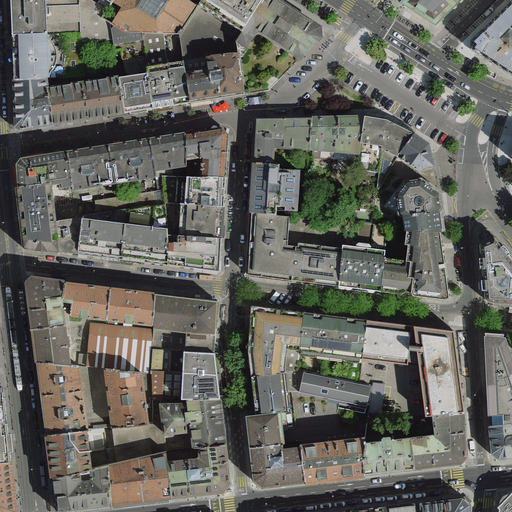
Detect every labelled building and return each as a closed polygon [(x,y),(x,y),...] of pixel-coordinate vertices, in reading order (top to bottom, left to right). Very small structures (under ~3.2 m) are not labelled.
[(10,0),(13,36),(48,35),(46,0),(10,0)] [(80,0),(46,0),(48,35),(50,35),(82,33),(80,0)] [(80,0),(82,33),(82,42),(113,40),(112,29),(111,24),(102,19),(107,10),(91,0),(80,0)] [(180,35),(199,7),(187,0),(114,0),(113,3),(122,8),(112,24),(115,26),(124,33),(142,33),(164,34),(180,35)] [(200,5),(243,33),(263,0),(203,0),(201,3),(200,5)] [(301,59),(322,38),(320,29),(276,0),(263,0),(243,33),(237,42),(246,48),(257,31),(301,59)] [(405,0),(403,2),(436,24),(460,0),(405,0)] [(243,33),(200,5),(199,7),(180,35),(184,62),(208,59),(239,54),(237,42),(243,33)] [(511,5),(496,20),(474,41),(474,51),(492,62),(511,73),(511,5)] [(115,26),(112,29),(113,40),(114,45),(143,41),(142,33),(124,33),(115,26)] [(83,83),(87,83),(82,42),(82,33),(50,35),(54,43),(57,53),(57,59),(55,69),(50,79),(47,79),(48,89),(83,83)] [(164,34),(142,33),(143,41),(145,52),(147,69),(168,66),(168,65),(164,34)] [(14,80),(47,79),(50,79),(55,69),(57,59),(57,53),(54,43),(50,35),(48,35),(13,36),(14,80)] [(143,41),(114,45),(115,51),(124,50),(124,55),(145,52),(143,41)] [(248,51),(246,48),(237,42),(239,54),(240,59),(244,57),(248,51)] [(145,52),(124,55),(128,76),(148,73),(147,69),(145,52)] [(190,103),(245,94),(240,59),(239,54),(208,59),(210,69),(186,73),(190,103)] [(210,69),(208,59),(184,62),(186,73),(210,69)] [(186,73),(184,62),(168,65),(168,66),(174,106),(190,103),(186,73)] [(147,69),(148,73),(153,109),(174,106),(168,66),(147,69)] [(125,113),(153,109),(148,73),(128,76),(119,78),(125,113)] [(125,113),(119,78),(87,83),(83,83),(89,119),(125,113)] [(21,130),(53,124),(47,89),(48,89),(47,79),(14,80),(16,126),(21,130)] [(89,119),(83,83),(48,89),(47,89),(53,124),(89,119)] [(339,117),(312,118),(310,150),(313,150),(335,152),(337,137),(339,137),(339,117)] [(366,117),(339,117),(339,137),(337,137),(335,152),(360,154),(362,144),(366,117)] [(387,121),(366,117),(362,144),(384,147),(387,121)] [(255,164),(273,165),(273,157),(274,147),(307,150),(310,150),(312,118),(291,119),(258,119),(257,120),(255,164)] [(415,134),(387,121),(384,147),(383,150),(398,157),(401,153),(415,134)] [(221,129),(186,134),(187,160),(203,157),(205,158),(202,160),(202,177),(225,178),(227,135),(221,129)] [(186,134),(150,140),(155,171),(172,169),(187,166),(187,160),(186,134)] [(429,144),(415,134),(401,153),(405,156),(402,160),(421,172),(423,169),(434,166),(429,144)] [(109,146),(115,183),(156,177),(155,171),(150,140),(109,146)] [(383,150),(384,147),(362,144),(360,154),(359,161),(357,169),(379,172),(383,150)] [(109,146),(68,153),(73,186),(74,189),(115,183),(109,146)] [(306,159),(273,157),(273,165),(280,165),(308,167),(310,150),(307,150),(306,159)] [(312,157),(334,159),(335,152),(313,150),(312,157)] [(379,189),(398,157),(383,150),(379,172),(378,188),(379,189)] [(359,161),(360,154),(335,152),(334,159),(359,161)] [(73,186),(68,153),(23,159),(18,165),(19,188),(51,184),(62,183),(63,187),(73,186)] [(251,213),(252,213),(277,216),(277,207),(286,207),(285,210),(297,211),(299,170),(288,169),(288,173),(279,172),(280,165),(273,165),(255,164),(251,213)] [(173,176),(172,169),(155,171),(156,177),(162,176),(173,176)] [(185,205),(187,177),(173,176),(162,176),(164,190),(165,203),(181,204),(185,205)] [(223,207),(225,178),(202,177),(187,177),(185,205),(223,207)] [(422,180),(407,182),(397,194),(400,214),(405,218),(407,231),(440,232),(440,231),(444,230),(441,209),(442,208),(440,193),(422,180)] [(60,251),(56,221),(51,184),(19,188),(17,188),(24,248),(60,251)] [(118,210),(165,203),(164,190),(158,191),(117,197),(118,210)] [(97,214),(118,210),(117,197),(95,201),(97,214)] [(97,214),(95,201),(84,203),(83,217),(97,214)] [(168,228),(165,203),(118,210),(97,214),(83,217),(119,221),(168,228)] [(181,204),(165,203),(168,228),(168,235),(179,236),(181,204)] [(221,238),(223,207),(185,205),(181,204),(179,236),(221,238)] [(293,280),(297,246),(288,246),(290,217),(277,216),(252,213),(249,275),(293,280)] [(300,218),(290,217),(288,246),(297,246),(298,247),(298,243),(343,249),(343,245),(345,221),(301,215),(300,218)] [(78,254),(83,217),(56,221),(60,251),(78,254)] [(78,254),(122,259),(119,221),(83,217),(78,254)] [(168,235),(168,228),(119,221),(122,259),(167,265),(169,249),(168,235)] [(343,245),(386,250),(389,226),(345,221),(343,245)] [(480,242),(495,237),(492,232),(489,229),(485,229),(481,231),(480,233),(479,236),(480,242)] [(440,232),(407,231),(406,244),(409,245),(406,261),(411,261),(445,265),(440,232)] [(219,271),(221,238),(179,236),(168,235),(169,249),(167,265),(219,271)] [(511,258),(495,237),(480,242),(485,295),(494,303),(511,304),(511,258)] [(340,286),(343,249),(298,243),(298,247),(297,246),(293,280),(340,286)] [(381,291),(385,258),(386,250),(343,245),(343,249),(340,286),(381,291)] [(409,277),(411,261),(406,261),(385,258),(381,291),(403,294),(406,292),(412,292),(414,278),(409,277)] [(445,265),(411,261),(409,277),(414,278),(412,292),(414,295),(447,300),(449,297),(445,265)] [(28,283),(35,329),(65,325),(63,307),(64,307),(64,301),(65,283),(33,279),(28,283)] [(111,288),(65,283),(64,301),(72,302),(70,315),(107,319),(111,288)] [(157,294),(111,288),(107,319),(154,325),(157,294)] [(218,301),(157,294),(154,325),(154,329),(187,332),(185,351),(215,352),(218,301)] [(252,377),(286,372),(285,367),(288,348),(300,350),(304,313),(252,306),(249,350),(252,377)] [(367,320),(304,313),(300,350),(326,354),(362,359),(367,320)] [(408,361),(412,325),(367,320),(362,359),(408,364),(408,361)] [(153,349),(154,330),(91,324),(88,367),(106,369),(142,373),(151,373),(151,371),(153,349)] [(67,337),(65,325),(35,329),(38,362),(70,365),(68,346),(70,346),(68,337),(67,337)] [(419,362),(414,325),(412,325),(408,361),(419,362)] [(419,362),(420,370),(459,365),(454,331),(414,325),(419,362)] [(153,349),(185,351),(187,332),(154,329),(154,330),(153,349)] [(504,334),(486,333),(488,386),(504,385),(507,384),(505,376),(511,373),(511,356),(505,338),(503,338),(504,334)] [(297,371),(300,350),(288,348),(285,367),(286,372),(297,371)] [(151,371),(184,372),(185,351),(153,349),(151,371)] [(215,352),(185,351),(184,372),(218,374),(215,352)] [(326,354),(324,375),(333,377),(360,383),(362,359),(326,354)] [(79,366),(70,365),(38,362),(43,395),(82,390),(79,366)] [(434,414),(465,411),(459,365),(420,370),(426,415),(434,414)] [(88,367),(79,366),(82,390),(87,419),(112,416),(106,369),(88,367)] [(148,423),(142,373),(106,369),(112,416),(113,427),(148,423)] [(300,392),(304,371),(301,370),(297,371),(286,372),(289,391),(300,392)] [(153,399),(161,399),(182,398),(184,372),(151,371),(151,373),(152,374),(153,399)] [(329,398),(333,377),(324,375),(304,371),(300,392),(329,398)] [(220,398),(218,374),(184,372),(182,398),(189,398),(220,398)] [(283,431),(288,429),(286,412),(291,411),(289,391),(286,372),(252,377),(257,415),(248,416),(251,441),(251,447),(282,443),(284,443),(283,437),(283,431)] [(142,373),(148,423),(153,423),(153,399),(152,374),(151,373),(142,373)] [(511,373),(505,376),(507,384),(504,385),(488,386),(490,415),(493,415),(493,425),(510,423),(511,423),(511,373)] [(369,406),(372,385),(360,383),(333,377),(329,398),(369,406)] [(88,429),(87,419),(82,390),(43,395),(48,434),(87,429),(88,429)] [(220,398),(189,398),(190,404),(192,421),(195,447),(199,447),(225,444),(223,419),(220,398)] [(369,406),(329,398),(327,405),(350,410),(368,414),(369,406)] [(139,458),(167,451),(165,433),(161,404),(161,399),(153,399),(153,423),(148,423),(113,427),(116,448),(118,462),(139,458)] [(161,404),(165,433),(187,431),(186,422),(192,421),(190,404),(161,404)] [(368,414),(350,410),(348,425),(367,423),(368,414)] [(436,434),(411,437),(415,468),(462,463),(466,457),(465,411),(434,414),(436,434)] [(6,423),(0,423),(0,462),(12,461),(8,423),(6,423)] [(511,423),(510,423),(493,425),(490,425),(493,453),(499,458),(511,456),(511,423)] [(90,453),(87,429),(48,434),(54,477),(80,471),(92,468),(90,453)] [(383,440),(366,442),(364,462),(366,474),(415,468),(411,437),(391,439),(391,437),(390,436),(384,437),(383,438),(383,440)] [(301,445),(302,446),(306,480),(366,474),(364,462),(366,442),(366,438),(301,445)] [(283,449),(282,443),(251,447),(255,479),(263,486),(306,480),(302,446),(283,449)] [(225,444),(199,447),(200,455),(198,458),(168,462),(172,496),(224,490),(230,482),(225,444)] [(107,449),(107,450),(109,464),(118,462),(116,448),(107,449)] [(107,450),(90,453),(92,468),(109,464),(107,450)] [(167,451),(139,458),(144,500),(172,496),(168,462),(167,451)] [(118,462),(109,464),(111,503),(144,500),(139,458),(118,462)] [(12,461),(0,462),(0,511),(15,511),(17,511),(12,461)] [(111,503),(109,464),(92,468),(92,478),(90,480),(87,480),(85,480),(83,481),(81,480),(80,471),(54,477),(57,510),(111,503)] [(503,496),(511,504),(511,491),(511,492),(509,493),(506,494),(505,494),(503,496)] [(511,511),(511,504),(503,496),(501,498),(500,501),(500,504),(498,506),(500,507),(499,511),(511,511)] [(463,498),(422,503),(423,511),(468,511),(470,504),(463,498)] [(423,511),(422,503),(383,507),(383,511),(423,511)]
